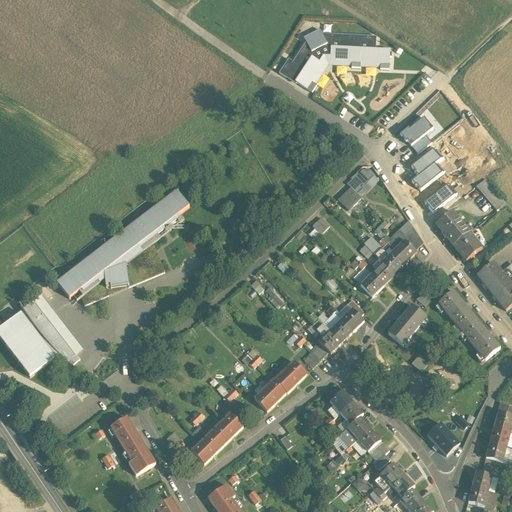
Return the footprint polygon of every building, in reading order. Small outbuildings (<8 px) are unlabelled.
[(380,71),(389,72),(390,58),(392,58),(392,53),(390,53),(390,51),(376,50),(376,38),(322,35),(320,31),(304,39),(306,43),(293,63),(288,61),(279,76),(290,83),(292,80),(296,83),(295,84),(312,95),(317,88),(313,85),(324,67),(320,64),(324,58),(330,59),(330,64),(352,65),(352,70),(360,70),(361,65),(380,66),(380,71)] [(411,148),(426,137),(433,131),(424,120),(409,131),(408,130),(400,137),(406,144),(407,143),(411,148)] [(411,148),(417,156),(432,144),(426,137),(411,148)] [(437,164),(443,160),(435,150),(411,169),(415,174),(414,175),(418,180),(437,164)] [(437,164),(418,180),(412,184),(416,189),(416,188),(420,193),(445,174),(437,164)] [(347,186),(355,194),(364,185),(365,187),(375,177),(369,171),(363,171),(359,176),(357,174),(351,180),(352,181),(347,186)] [(506,205),(486,181),(477,188),(497,213),(506,205)] [(424,205),(433,216),(457,197),(449,186),(424,205)] [(355,194),(350,190),(338,202),(347,212),(351,207),(353,209),(361,200),(355,194)] [(177,192),(87,261),(68,269),(71,274),(57,285),(70,300),(81,291),(83,294),(80,296),(85,307),(165,274),(151,241),(180,219),(177,217),(189,208),(177,192)] [(360,212),(368,207),(364,201),(356,206),(360,212)] [(511,211),(506,205),(497,213),(511,230),(511,211)] [(466,230),(453,214),(437,227),(454,248),(470,235),(473,233),(469,228),(466,230)] [(329,228),(321,220),(312,229),(321,237),(329,228)] [(384,223),(380,228),(374,234),(378,237),(388,227),(384,223)] [(404,239),(406,241),(404,243),(415,253),(423,245),(413,229),(404,239)] [(404,239),(400,234),(392,242),(389,244),(389,245),(387,247),(393,254),(404,243),(406,241),(404,239)] [(470,235),(454,248),(467,264),(483,251),(470,235)] [(381,250),(371,241),(365,247),(371,253),(374,257),(381,250)] [(415,253),(404,243),(393,254),(406,266),(417,255),(415,253)] [(365,247),(360,253),(366,259),(371,253),(365,247)] [(389,258),(381,250),(374,257),(377,260),(382,265),(389,258)] [(406,266),(393,254),(389,258),(382,265),(383,265),(394,277),(406,266)] [(377,260),(371,267),(376,272),(383,265),(382,265),(377,260)] [(356,261),(350,267),(355,271),(358,268),(360,265),(356,261)] [(394,277),(383,265),(376,272),(372,276),(384,288),(395,277),(394,277)] [(502,276),(494,265),(478,278),(494,297),(510,285),(506,280),(508,278),(507,278),(504,274),(502,276)] [(384,288),(372,276),(360,288),(372,300),(384,288)] [(264,292),(256,283),(251,288),(259,296),(264,292)] [(511,288),(510,285),(494,297),(507,313),(511,308),(511,288)] [(427,289),(417,302),(426,309),(436,296),(427,289)] [(277,309),(282,304),(269,290),(264,294),(277,309)] [(454,294),(439,306),(462,335),(477,323),(454,294)] [(80,361),(35,302),(23,311),(24,313),(21,315),(55,358),(58,356),(71,367),(80,361)] [(365,316),(353,303),(349,307),(352,311),(361,320),(365,316)] [(412,308),(389,336),(403,348),(426,320),(412,308)] [(352,311),(341,323),(353,334),(364,323),(361,320),(352,311)] [(21,315),(0,330),(0,340),(30,379),(55,359),(21,315)] [(330,333),(319,322),(312,328),(319,336),(323,340),(330,333)] [(353,334),(341,323),(330,333),(342,346),(353,335),(353,334)] [(499,351),(477,323),(462,335),(485,363),(499,351)] [(312,328),(307,332),(315,340),(319,336),(312,328)] [(342,346),(330,333),(323,340),(318,344),(319,345),(329,355),(330,357),(342,346)] [(298,340),(294,344),(299,349),(303,345),(298,340)] [(329,355),(319,345),(311,352),(313,354),(321,362),(321,363),(329,355)] [(321,362),(313,354),(304,362),(312,371),(321,362)] [(258,358),(249,366),(254,371),(262,363),(258,358)] [(429,365),(420,358),(413,367),(422,374),(429,365)] [(294,364),(274,383),(286,395),(287,396),(306,377),(294,364)] [(274,383),(274,382),(254,401),(267,414),(286,395),(274,383)] [(234,391),(225,399),(230,404),(238,396),(234,391)] [(343,393),(330,404),(340,416),(353,405),(343,393)] [(363,418),(353,405),(340,416),(350,428),(360,420),(363,418)] [(511,408),(501,405),(498,415),(511,418),(511,408)] [(199,415),(191,423),(195,428),(204,420),(199,415)] [(511,418),(498,415),(494,430),(510,435),(510,434),(511,427),(511,418)] [(230,416),(211,435),(224,448),(243,430),(230,416)] [(141,443),(127,420),(111,430),(126,453),(141,443)] [(371,432),(360,420),(350,428),(347,431),(358,443),(371,432)] [(469,428),(461,420),(456,424),(464,432),(469,428)] [(459,447),(440,427),(427,440),(446,459),(459,447)] [(510,435),(494,430),(490,445),(506,450),(510,437),(510,435)] [(347,431),(340,438),(350,450),(358,443),(347,431)] [(102,432),(96,436),(99,442),(105,438),(102,432)] [(381,444),(371,432),(358,443),(368,455),(381,444)] [(211,435),(191,454),(204,467),(224,448),(211,435)] [(285,438),(280,442),(287,451),(292,447),(285,438)] [(155,466),(141,443),(126,453),(139,476),(155,466)] [(185,448),(181,443),(176,448),(181,453),(185,448)] [(506,450),(490,445),(486,460),(500,464),(502,465),(506,450)] [(383,446),(370,456),(377,464),(385,457),(389,453),(383,446)] [(108,457),(102,461),(108,471),(114,467),(108,457)] [(377,464),(373,467),(379,473),(390,463),(385,457),(377,464)] [(500,464),(486,460),(483,468),(498,472),(500,464)] [(405,477),(395,465),(382,477),(393,489),(405,477)] [(373,467),(365,475),(370,481),(379,473),(373,467)] [(498,472),(483,468),(481,476),(492,478),(492,479),(496,480),(498,472)] [(481,476),(476,474),(472,490),(488,494),(492,479),(492,478),(481,476)] [(238,482),(235,477),(229,481),(232,487),(238,482)] [(382,477),(374,483),(379,489),(382,493),(384,496),(393,489),(382,477)] [(415,489),(405,477),(393,489),(403,500),(412,492),(415,489)] [(379,489),(374,493),(378,497),(382,493),(379,489)] [(239,511),(223,490),(208,501),(216,511),(239,511)] [(488,494),(472,490),(468,505),(484,509),(488,494)] [(413,511),(423,503),(412,492),(403,500),(400,503),(408,511),(413,511)] [(145,503),(139,493),(133,496),(139,506),(145,503)] [(261,503),(254,493),(248,498),(255,508),(261,503)] [(496,496),(488,494),(484,509),(492,511),(496,496)] [(178,511),(171,500),(157,511),(178,511)] [(430,511),(423,503),(413,511),(430,511)]
